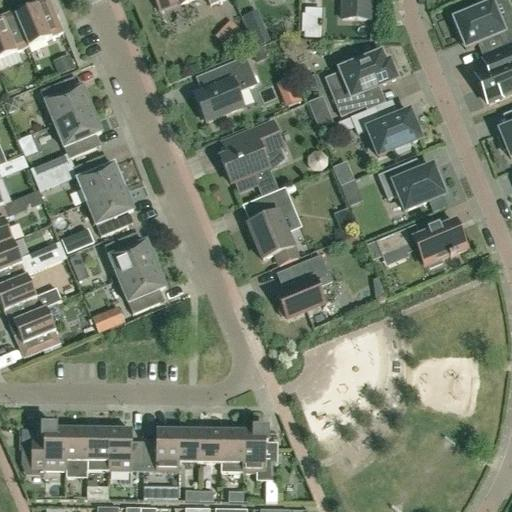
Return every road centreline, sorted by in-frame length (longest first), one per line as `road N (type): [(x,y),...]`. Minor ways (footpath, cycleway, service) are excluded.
road 1 (residential): [(252,382),(94,0)]
road 2 (residential): [(511,267),(409,0)]
road 3 (residential): [(0,395),(208,399),(252,382)]
